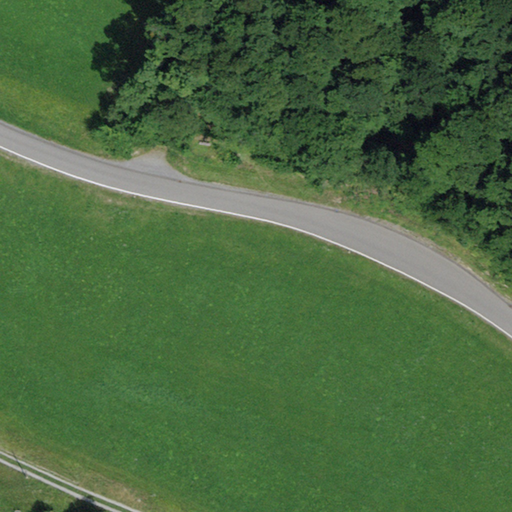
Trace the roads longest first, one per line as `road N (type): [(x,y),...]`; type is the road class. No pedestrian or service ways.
road 1 (tertiary): [(0,129),(148,182),(369,224),(419,243),(511,310)]
road 2 (track): [(121,511),(0,453)]
